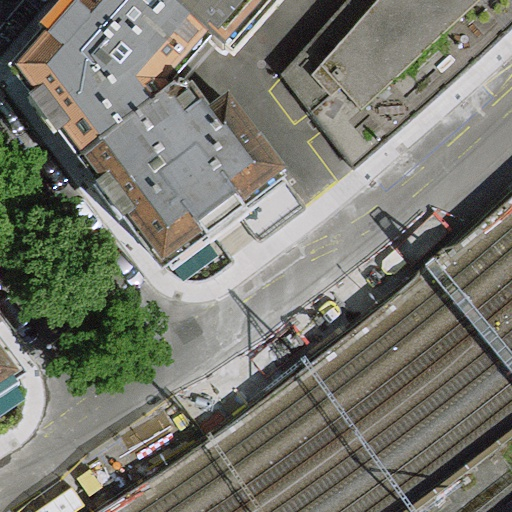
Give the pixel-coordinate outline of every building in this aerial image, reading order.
[(178,75),(213,39),(168,0),(83,0),(18,73),(84,160),(183,89),(178,75)] [(271,0),(168,0),(213,39),(226,50),(271,0)] [(511,0),(351,0),(284,75),(357,171),(486,59),(511,32),(511,0)] [(190,92),(183,89),(84,160),(166,269),(213,234),(239,215),(288,178),(230,106),(211,119),(190,92)] [(308,206),(288,178),(239,215),(259,242),(267,242),(308,211),(308,206)] [(237,264),(213,234),(166,269),(176,278),(189,283),(202,283),(217,278),(237,264)] [(0,390),(22,376),(0,347),(0,390)] [(26,390),(22,376),(0,390),(0,435),(7,431),(19,422),(25,408),(26,390)]
